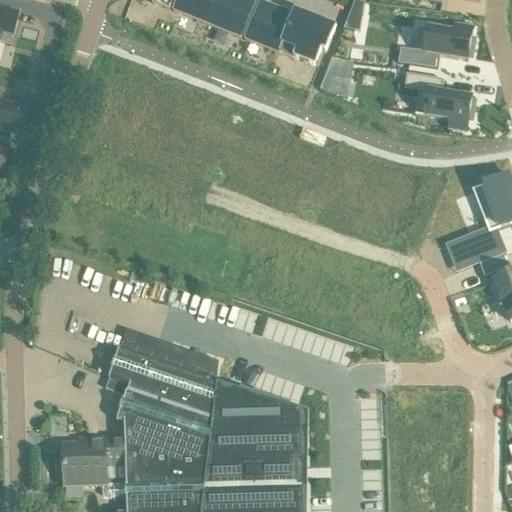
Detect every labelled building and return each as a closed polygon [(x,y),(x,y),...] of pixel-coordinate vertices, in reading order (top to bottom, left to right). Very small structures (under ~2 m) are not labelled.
[(147,0),(156,3),(155,6),(171,12),(243,42),(296,64),(297,60),(317,68),(323,51),(328,53),(338,28),(326,23),(326,24),(298,12),(297,14),(283,9),(282,10),(259,1),(256,0),(147,0)] [(352,10),(344,29),(359,32),(364,4),(355,2),(352,10)] [(0,56),(7,58),(10,47),(11,47),(19,15),(0,9),(0,56)] [(401,51),(399,65),(436,71),(438,58),(440,59),(446,60),(447,60),(468,63),(469,60),(473,61),(476,41),(472,41),(474,29),(457,26),(455,35),(420,29),(420,30),(420,31),(416,54),(401,51)] [(352,63),(332,59),(326,76),(350,80),(352,63)] [(407,76),(405,91),(420,93),(416,116),(416,117),(451,123),(450,131),(467,134),(469,122),(473,123),(476,104),(472,103),(473,100),(451,96),(444,95),(442,95),(444,82),(407,76)] [(26,113),(0,106),(0,130),(21,136),(26,113)] [(511,181),(510,177),(473,192),(488,230),(489,234),(484,236),(487,244),(500,239),(498,232),(511,226),(511,181)] [(487,244),(470,250),(477,267),(480,266),(503,257),(507,255),(500,239),(487,244)] [(503,257),(480,266),(485,279),(508,270),(503,257)] [(496,286),(492,288),(500,307),(504,305),(511,324),(511,277),(496,284),(496,286)] [(304,511),(303,413),(120,350),(110,380),(106,390),(126,398),(118,422),(125,425),(126,440),(79,442),(79,451),(64,452),(65,488),(127,486),(127,511),(304,511)]
